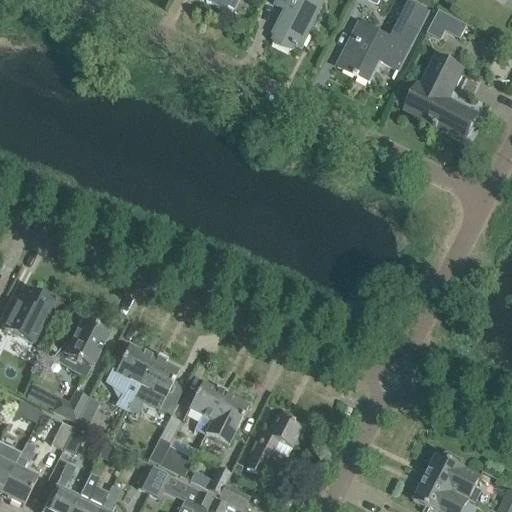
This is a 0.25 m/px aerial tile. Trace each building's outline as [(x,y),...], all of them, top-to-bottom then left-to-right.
[(197,0),(225,14),(227,10),(233,13),(234,13),(240,0),(197,0)] [(272,37),(275,39),(273,45),(290,53),(292,49),(296,50),(301,52),(313,28),(311,27),(322,6),(309,0),(278,0),(277,2),(288,7),(272,37)] [(358,0),(376,9),(379,0),(358,0)] [(359,27),(337,70),(368,86),(379,64),(398,73),(409,52),(429,13),(408,3),(389,42),(359,27)] [(467,28),(439,13),(431,27),(460,43),(467,28)] [(408,116),(462,143),(474,118),(446,104),(462,74),(436,61),(408,116)] [(9,322),(3,334),(31,348),(37,336),(52,307),(28,295),(20,309),(16,307),(9,322)] [(73,376),(84,382),(106,338),(81,325),(70,347),(66,345),(51,361),(52,362),(54,360),(61,366),(67,370),(74,374),(73,376)] [(119,407),(128,412),(134,400),(139,390),(154,362),(129,349),(116,375),(114,374),(108,386),(109,387),(110,386),(126,396),(119,407)] [(154,362),(139,390),(134,400),(128,412),(135,416),(138,418),(146,393),(164,402),(178,375),(154,362)] [(188,413),(211,425),(225,398),(202,386),(188,413)] [(74,428),(87,403),(73,396),(68,407),(56,401),(50,415),(74,428)] [(248,410),(225,398),(211,425),(204,438),(227,449),(248,410)] [(19,405),(14,415),(20,418),(36,427),(41,416),(19,405)] [(83,411),(77,424),(85,428),(91,415),(83,411)] [(301,433),(291,427),(292,425),(292,422),(290,419),(289,418),(286,417),(284,416),(283,416),(280,417),(278,418),(277,420),(275,419),(266,438),(263,437),(258,445),(256,444),(249,458),(252,459),(245,473),(260,481),(278,445),(291,452),(301,433)] [(62,454),(73,433),(63,429),(61,428),(51,448),(62,454)] [(83,438),(73,433),(62,454),(72,460),(83,438)] [(18,461),(25,447),(17,442),(10,457),(18,461)] [(149,464),(157,469),(168,447),(160,443),(149,464)] [(25,447),(18,461),(27,465),(34,451),(25,447)] [(114,453),(104,449),(98,461),(108,465),(114,453)] [(158,470),(182,482),(191,464),(168,452),(158,470)] [(425,482),(453,496),(461,500),(461,499),(475,506),(481,494),(475,491),(480,481),(456,469),(457,466),(456,462),(447,457),(443,459),(442,461),(437,459),(425,482)] [(0,464),(0,497),(13,471),(0,464)] [(43,511),(72,511),(77,504),(75,503),(77,499),(66,493),(64,497),(62,496),(74,472),(66,468),(43,511)] [(136,492),(148,497),(159,476),(147,470),(136,492)] [(13,471),(0,497),(0,498),(22,510),(36,483),(13,471)] [(208,494),(217,499),(228,477),(218,472),(208,494)] [(169,481),(159,476),(148,497),(158,503),(169,481)] [(89,480),(77,504),(72,511),(100,511),(107,499),(93,491),(97,483),(89,480)] [(461,500),(453,496),(425,482),(413,505),(427,511),(464,511),(469,504),(461,500)] [(225,488),(218,501),(241,511),(243,511),(249,501),(225,488)] [(100,511),(112,511),(114,508),(112,507),(119,494),(111,490),(107,499),(100,511)] [(202,511),(207,511),(212,503),(198,496),(192,507),(202,511)] [(500,511),(511,511),(511,497),(509,496),(500,511)] [(225,511),(226,510),(212,503),(207,511),(225,511)]
